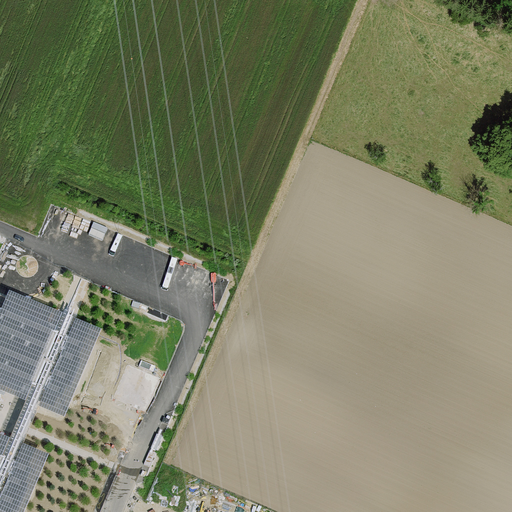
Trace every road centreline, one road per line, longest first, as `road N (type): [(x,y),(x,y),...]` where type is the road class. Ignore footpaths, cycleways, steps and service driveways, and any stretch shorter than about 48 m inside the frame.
road 1 (track): [(361,0),(147,511)]
road 2 (unclassified): [(114,511),(199,318),(70,258)]
road 3 (unknown): [(190,346),(66,294),(48,300),(37,325)]
